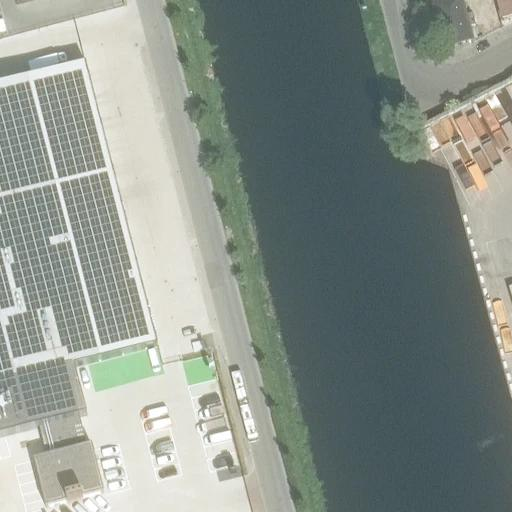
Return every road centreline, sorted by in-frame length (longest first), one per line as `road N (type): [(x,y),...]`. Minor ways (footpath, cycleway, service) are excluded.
road 1 (unclassified): [(283,511),(150,0)]
road 2 (unclassified): [(511,48),(456,76),(429,75),(412,58),(397,0)]
road 3 (track): [(0,51),(153,13)]
road 4 (unknown): [(171,511),(140,394)]
